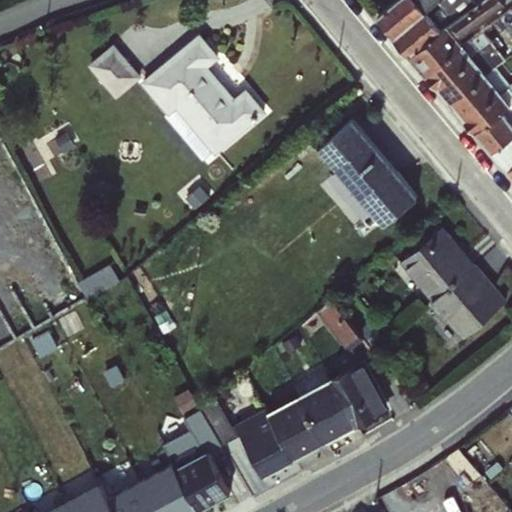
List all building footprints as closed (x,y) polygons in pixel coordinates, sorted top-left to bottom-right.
[(395,34),(434,0),(392,0),(378,13),(395,34)] [(434,0),(395,34),(411,52),(475,1),(473,0),(434,0)] [(428,73),(511,8),(511,7),(506,2),(508,0),(476,0),(475,1),(411,52),(428,73)] [(452,101),(487,73),(474,56),(511,26),(511,8),(428,73),(452,101)] [(199,30),(140,80),(199,156),(209,148),(215,154),(267,111),(246,85),(234,94),(209,65),(221,55),(199,30)] [(118,95),(145,73),(118,38),(90,60),(118,95)] [(487,73),(452,101),(476,130),(511,101),(511,79),(509,81),(496,65),(487,73)] [(511,101),(476,130),(492,149),(511,133),(511,101)] [(322,128),(312,137),(382,222),(417,194),(352,116),(329,136),(322,128)] [(511,133),(492,149),(507,167),(511,163),(511,133)] [(475,263),(442,224),(398,262),(430,301),(475,263)] [(461,337),(508,299),(475,263),(430,301),(461,337)] [(335,298),(323,307),(350,342),(362,332),(335,298)] [(240,418),(264,467),(394,402),(368,351),(332,370),(327,361),(296,377),(301,387),(240,418)]
